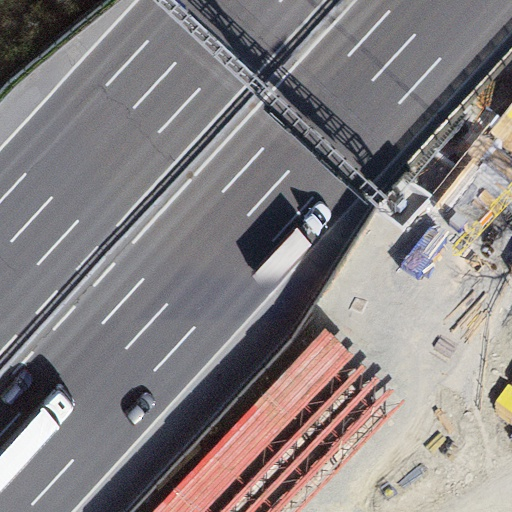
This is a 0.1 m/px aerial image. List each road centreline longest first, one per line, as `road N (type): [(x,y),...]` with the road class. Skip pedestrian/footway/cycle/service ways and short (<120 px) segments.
road 1 (motorway): [(0,488),(448,0)]
road 2 (primary): [(511,185),(228,511)]
road 3 (motorway): [(231,0),(0,252)]
